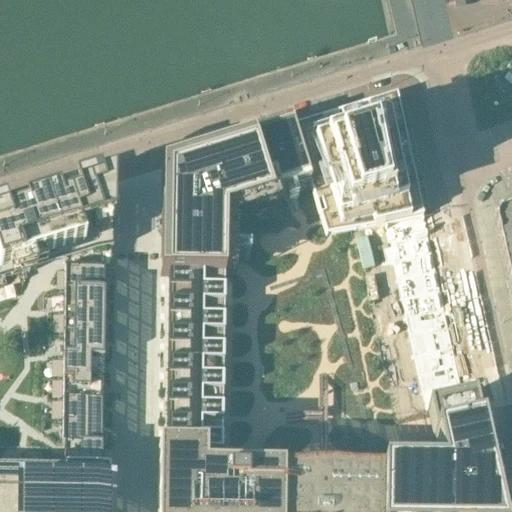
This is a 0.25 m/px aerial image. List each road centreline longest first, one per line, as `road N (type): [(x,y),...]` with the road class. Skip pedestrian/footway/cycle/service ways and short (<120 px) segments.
road 1 (unknown): [(251,109),(338,511)]
road 2 (residential): [(130,511),(134,145)]
road 3 (residential): [(436,53),(134,145)]
road 4 (residential): [(511,434),(457,174)]
road 5 (residential): [(134,145),(0,188)]
road 6 (residential): [(457,174),(436,53)]
